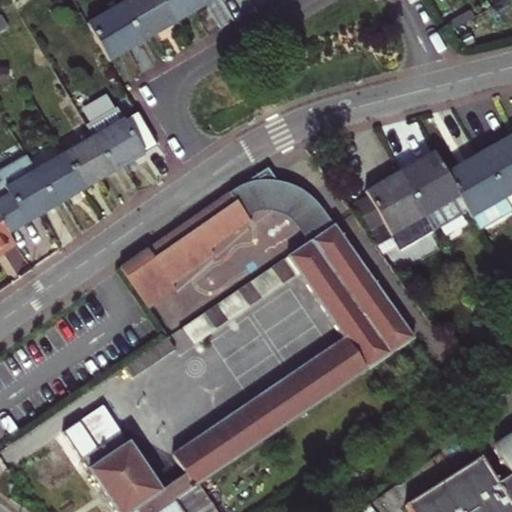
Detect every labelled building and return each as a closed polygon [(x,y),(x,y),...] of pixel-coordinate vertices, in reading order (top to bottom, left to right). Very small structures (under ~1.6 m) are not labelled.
[(127,0),(119,5),(141,43),(173,24),(159,0),(127,0)] [(203,0),(159,0),(173,24),(206,5),(203,0)] [(85,25),(107,62),(141,43),(119,5),(85,25)] [(85,127),(93,139),(113,173),(143,156),(115,109),(85,127)] [(511,137),(479,157),(502,198),(511,192),(511,137)] [(113,173),(93,139),(65,156),(84,190),(113,173)] [(433,155),(400,174),(433,232),(467,212),(446,175),(433,155)] [(54,207),(84,190),(65,156),(35,174),(54,207)] [(479,157),(446,175),(467,212),(477,230),(511,211),(502,198),(479,157)] [(277,182),(267,168),(119,270),(148,310),(173,292),(169,287),(211,258),(206,252),(249,222),(245,216),(253,210),(248,202),(277,182)] [(54,207),(35,174),(6,190),(8,194),(0,199),(0,222),(8,234),(54,207)] [(433,232),(400,174),(366,194),(368,197),(351,207),(383,255),(397,247),(400,251),(433,232)] [(8,234),(0,222),(0,249),(2,252),(14,244),(8,234)] [(80,461),(114,511),(156,511),(198,485),(413,340),(334,226),(286,258),(298,276),(343,341),(173,455),(187,474),(161,491),(102,407),(78,423),(96,449),(80,461)] [(286,258),(181,329),(193,346),(298,276),(286,258)] [(166,339),(124,367),(132,379),(174,350),(166,339)] [(511,511),(511,434),(492,447),(510,475),(497,484),(480,457),(405,506),(409,511),(511,511)] [(217,511),(198,485),(156,511),(217,511)]
